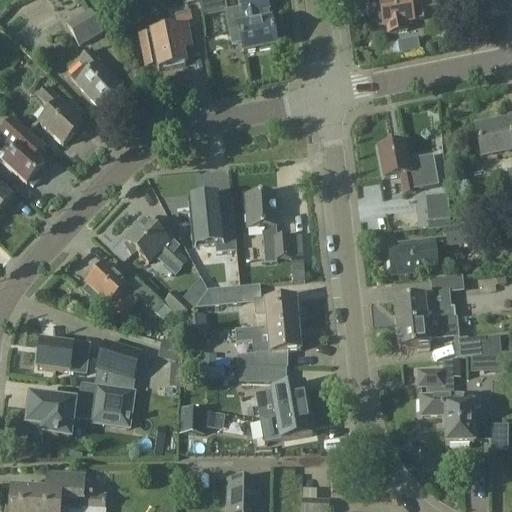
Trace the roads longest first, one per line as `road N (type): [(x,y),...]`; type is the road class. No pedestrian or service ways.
road 1 (residential): [(411,511),(367,444),(326,96)]
road 2 (residential): [(326,96),(199,125),(146,149),(15,283),(0,309)]
road 3 (residential): [(511,62),(326,96)]
